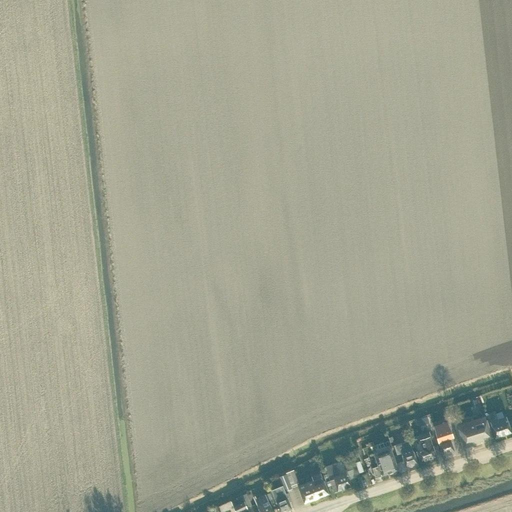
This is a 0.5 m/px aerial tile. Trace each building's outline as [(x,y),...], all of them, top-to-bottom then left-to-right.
[(487,415),(489,423),(491,427),(495,439),(511,433),(505,417),(497,420),(495,412),(487,415)] [(418,427),(429,423),(427,417),(416,420),(418,427)] [(480,442),(492,439),(484,417),(457,426),(464,449),(481,443),(480,442)] [(442,456),(454,452),(449,439),(452,438),(447,423),(433,427),(442,456)] [(420,441),(413,444),(416,453),(420,463),(436,458),(432,447),(429,439),(420,441)] [(409,441),(393,446),(396,455),(401,454),(406,468),(417,465),(412,450),(409,441)] [(381,477),(397,471),(389,448),(375,453),(373,445),(361,449),(364,457),(373,454),(377,467),(372,469),(375,478),(381,476),(381,477)] [(335,464),(324,467),(327,474),(329,480),(329,481),(331,486),(333,493),(337,491),(337,492),(351,487),(348,480),(355,478),(352,470),(338,475),(335,464)] [(285,473),(286,474),(291,486),(298,483),(293,470),(285,473)] [(283,511),(291,509),(288,503),(291,502),(288,493),(285,495),(284,493),(292,489),(291,486),(286,474),(278,478),(281,487),(271,491),(278,511),(283,511)] [(312,481),(297,487),(303,504),(328,495),(321,477),(312,481)] [(248,511),(246,508),(251,506),(246,494),(236,499),(236,500),(230,502),(234,511),(248,511)] [(271,511),(267,502),(271,500),(269,494),(265,495),(256,499),(255,497),(253,498),(257,507),(258,511),(271,511)]
